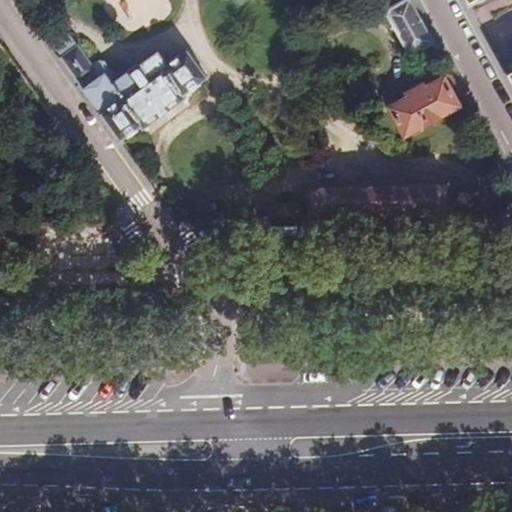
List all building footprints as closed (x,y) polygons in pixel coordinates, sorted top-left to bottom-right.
[(416,56),(434,45),(409,0),(405,0),(391,9),(389,18),(406,52),(416,56)] [(511,0),(466,0),(470,6),(478,2),(483,11),(502,0),(511,0),(511,61),(503,67),(511,83),(511,0)] [(60,59),(120,143),(140,127),(143,131),(184,102),(182,98),(204,81),(187,54),(166,69),(156,55),(137,68),(131,68),(124,73),(123,78),(121,80),(112,75),(103,63),(98,62),(92,66),(78,45),(60,59)] [(459,108),(446,82),(427,91),(424,85),(409,93),(412,99),(393,109),(407,135),(426,125),(430,131),(444,123),(442,117),(459,108)] [(311,219),(462,215),(462,202),(448,202),(447,188),(310,191),(311,219)]
